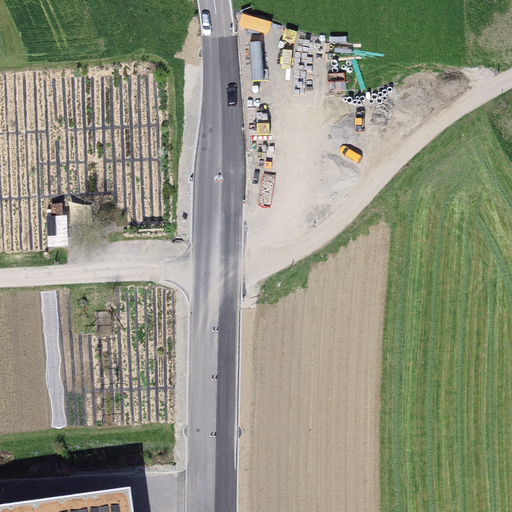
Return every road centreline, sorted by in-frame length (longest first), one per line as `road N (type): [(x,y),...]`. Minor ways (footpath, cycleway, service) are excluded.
road 1 (unclassified): [(219,294),(336,225),(458,109),(511,77)]
road 2 (secondary): [(221,267),(213,0)]
road 3 (unclassified): [(221,267),(0,279)]
road 4 (secondary): [(216,511),(219,294)]
